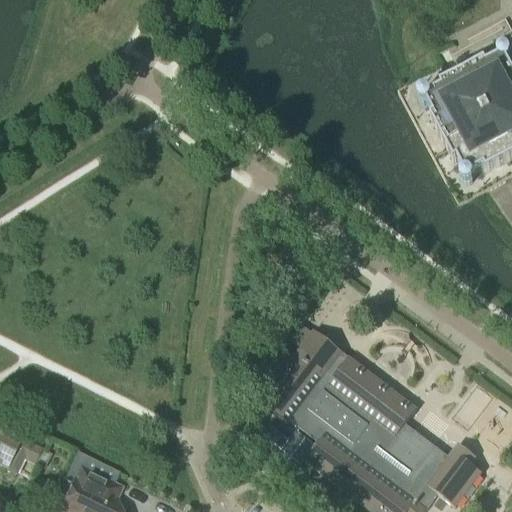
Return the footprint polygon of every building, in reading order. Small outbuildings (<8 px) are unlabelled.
[(511,33),(443,69),(405,89),(397,93),(458,208),(481,196),(487,193),(511,179),(511,33)] [(417,412),(314,334),(300,352),(260,405),(268,411),(278,419),(288,427),(290,425),(318,446),(305,464),(367,511),(427,511),(433,504),(430,502),(435,496),(455,511),(481,476),(470,467),(476,460),(459,447),(449,460),(412,432),(409,436),(402,431),(417,412)] [(296,434),(288,444),(270,429),(248,458),(264,470),(286,487),(316,448),(296,434)] [(0,468),(16,477),(24,461),(40,470),(48,454),(0,430),(0,468)] [(64,481),(73,485),(59,511),(119,511),(116,502),(111,503),(108,498),(114,486),(71,466),(64,481)]
